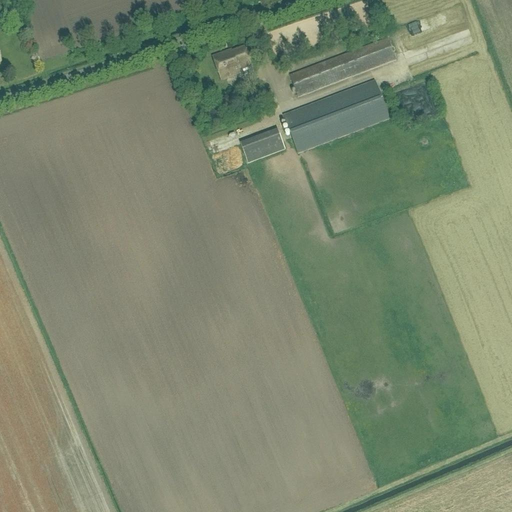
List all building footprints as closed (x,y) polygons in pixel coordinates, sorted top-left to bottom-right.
[(430,18),(434,35),(468,25),(463,9),(430,18)] [(406,28),(409,44),(428,40),(424,24),(406,28)] [(394,62),(386,40),(289,77),(297,99),(394,62)] [(414,50),(418,62),(422,61),(421,58),(433,54),(430,44),(414,50)] [(250,65),(244,49),(231,53),(230,50),(211,57),(219,81),(239,74),(237,69),(250,65)] [(389,120),(374,82),(282,117),(297,155),(389,120)] [(274,92),(268,94),(271,103),(277,102),(274,92)] [(268,104),(264,94),(247,100),(251,110),(268,104)] [(284,151),(277,132),(240,146),(247,165),(284,151)]
